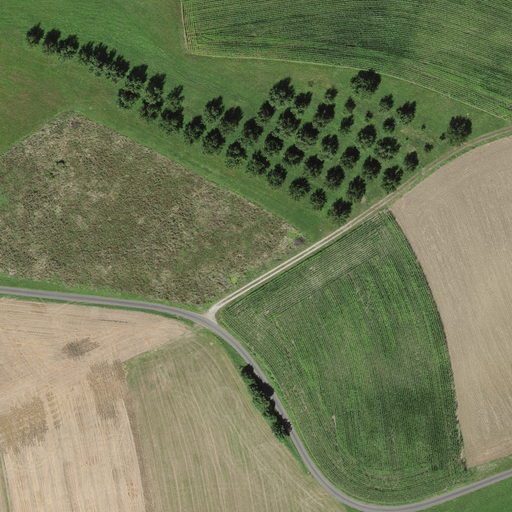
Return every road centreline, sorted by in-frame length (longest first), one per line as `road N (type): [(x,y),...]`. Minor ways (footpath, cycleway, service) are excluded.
road 1 (track): [(0,291),(155,307),(224,334),(268,390),(311,472),(343,502),(402,509),(511,471)]
road 2 (track): [(511,128),(453,149),(322,242),(211,307),(202,321)]
